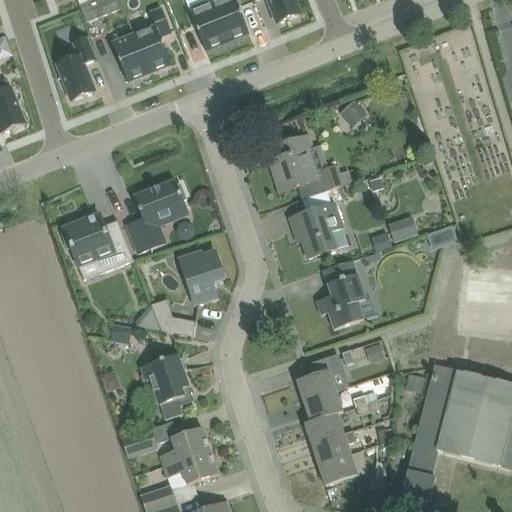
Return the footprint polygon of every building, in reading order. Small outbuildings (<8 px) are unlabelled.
[(119,0),(100,0),(80,8),(87,25),(124,10),(119,0)] [(219,11),(234,48),(255,40),(244,11),(256,7),(252,0),(239,0),(241,2),(219,9),(219,11)] [(255,0),(257,3),(263,0),(268,0),(279,26),(301,17),(294,0),(255,0)] [(234,48),(219,11),(197,18),(192,3),(180,9),(190,33),(201,29),(213,57),(234,48)] [(135,38),(150,75),(172,67),(161,39),(172,34),(163,11),(151,16),(156,29),(135,38)] [(150,75),(135,38),(113,46),(128,84),(150,75)] [(58,66),(73,104),(95,95),(84,67),(95,63),(86,40),(75,44),(80,57),(58,66)] [(0,61),(11,57),(5,41),(0,43),(0,61)] [(0,127),(3,136),(26,127),(8,82),(0,84),(0,127)] [(355,104),(349,109),(361,122),(367,117),(355,104)] [(307,154),(313,152),(308,138),(276,149),(279,161),(277,161),(280,171),(274,173),(281,194),(299,189),(303,202),(322,196),(344,188),(340,176),(338,168),(314,176),(307,154)] [(382,180),(370,183),(373,194),(385,191),(382,180)] [(190,217),(189,215),(184,203),(188,202),(182,186),(178,187),(176,183),(135,199),(143,221),(127,227),(139,257),(166,246),(159,229),(190,217)] [(333,206),(309,215),(290,221),(296,239),(300,237),(308,261),(336,252),(331,235),(342,231),(333,206)] [(134,264),(121,230),(118,223),(117,224),(105,229),(100,217),(97,218),(96,218),(95,218),(87,222),(88,222),(64,231),(65,234),(62,236),(68,252),(72,250),(79,268),(95,262),(100,277),(134,264)] [(413,219),(389,227),(395,245),(419,237),(413,219)] [(453,228),(433,235),(439,251),(458,244),(453,228)] [(388,235),(373,240),(377,255),(392,250),(388,235)] [(202,255),(181,262),(196,307),(217,300),(212,285),(214,284),(214,285),(215,285),(215,284),(220,282),(221,283),(222,283),(222,282),(225,281),(216,254),(203,258),(202,255)] [(354,264),(343,267),(324,273),(332,299),(318,304),(322,317),(329,315),(335,332),(354,326),(365,323),(360,304),(365,302),(354,264)] [(137,331),(162,334),(157,320),(153,311),(137,331)] [(173,320),(172,315),(157,320),(162,334),(194,340),(197,324),(173,320)] [(130,346),(132,330),(115,327),(113,344),(130,346)] [(366,352),(370,366),(386,361),(381,346),(366,352)] [(351,353),(343,356),(347,368),(355,365),(351,353)] [(166,423),(174,420),(184,416),(179,401),(192,397),(184,374),(188,373),(184,361),(180,363),(179,357),(160,364),(143,370),(147,383),(152,381),(161,407),(161,408),(166,423)] [(511,387),(436,368),(411,468),(432,473),(437,455),(509,473),(511,462),(511,387)] [(298,383),(305,404),(336,394),(329,373),(298,383)] [(426,381),(410,377),(406,392),(422,396),(426,381)] [(305,404),(311,424),(311,425),(338,416),(339,417),(343,415),(336,394),(305,404)] [(357,410),(369,406),(366,398),(354,401),(357,410)] [(357,410),(359,418),(379,412),(377,404),(369,406),(357,410)] [(345,437),(339,417),(338,416),(311,425),(311,424),(306,426),(313,447),(345,437)] [(157,445),(170,442),(166,425),(153,428),(157,445)] [(203,430),(184,437),(173,441),(177,452),(161,458),(166,470),(211,454),(203,430)] [(127,462),(128,461),(139,458),(135,447),(155,441),(152,431),(132,437),(121,441),(127,462)] [(378,433),(381,446),(391,444),(388,431),(378,433)] [(313,447),(319,468),(352,457),(348,447),(357,444),(354,434),(345,437),(313,447)] [(211,454),(166,470),(170,482),(185,476),(189,487),(200,484),(219,477),(211,454)] [(358,478),(352,457),(319,468),(326,489),(358,478)] [(431,479),(432,473),(411,468),(399,511),(428,511),(436,480),(431,479)] [(373,480),(372,489),(385,490),(386,481),(373,480)] [(171,487),(142,498),(146,511),(167,511),(178,508),(171,487)]
